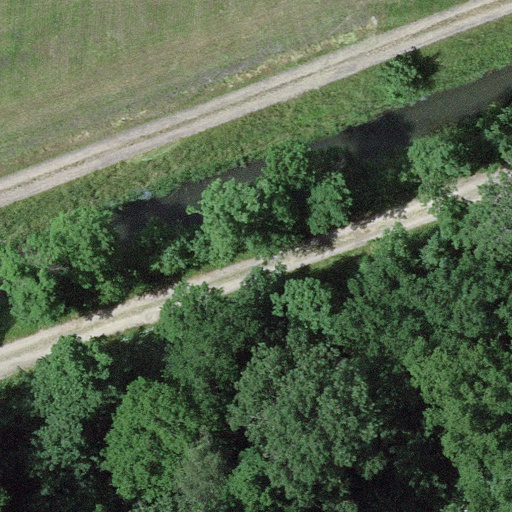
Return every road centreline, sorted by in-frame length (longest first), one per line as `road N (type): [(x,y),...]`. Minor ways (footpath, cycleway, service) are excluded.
road 1 (track): [(0,197),(511,4)]
road 2 (track): [(0,367),(511,175)]
